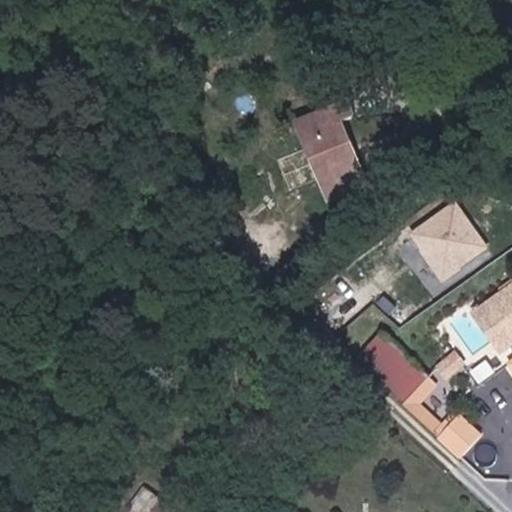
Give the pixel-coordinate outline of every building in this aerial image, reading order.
[(324,203),(361,185),(331,124),(345,118),(338,104),(303,121),(311,136),(295,144),(324,203)] [(287,129),(295,144),(311,136),(303,121),(287,129)] [(331,217),(368,199),(361,185),(324,203),(331,217)] [(453,203),(410,233),(442,280),(485,250),(453,203)] [(511,302),(493,315),(501,326),(511,342),(511,302)] [(501,326),(493,315),(486,320),(494,330),(501,326)] [(457,430),(435,408),(453,390),(446,382),(446,383),(404,340),(379,364),(422,407),(419,409),(474,463),(494,484),(511,465),(511,460),(495,443),(470,418),(457,430)] [(465,382),(477,370),(468,360),(456,373),(465,382)] [(146,499),(156,506),(151,511),(191,511),(154,485),(145,498),(146,499)] [(151,511),(156,506),(146,499),(137,511),(151,511)]
